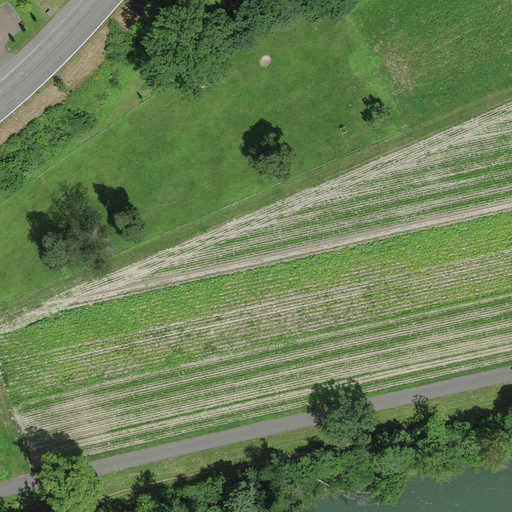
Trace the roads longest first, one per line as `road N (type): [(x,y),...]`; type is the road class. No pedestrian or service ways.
road 1 (track): [(511,377),(0,493)]
road 2 (tertiary): [(0,98),(98,0)]
